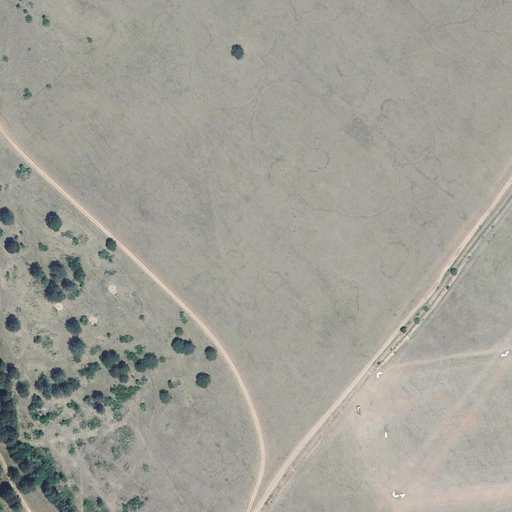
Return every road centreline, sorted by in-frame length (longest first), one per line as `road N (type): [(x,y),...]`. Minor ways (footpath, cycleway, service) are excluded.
road 1 (track): [(0,124),(191,313),(230,363),(261,443),(248,511)]
road 2 (track): [(256,511),(511,179)]
